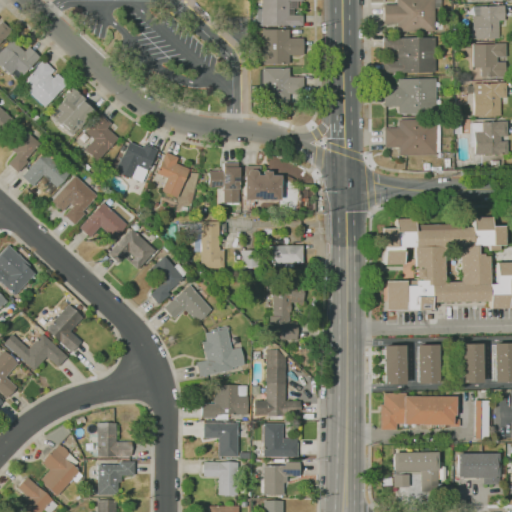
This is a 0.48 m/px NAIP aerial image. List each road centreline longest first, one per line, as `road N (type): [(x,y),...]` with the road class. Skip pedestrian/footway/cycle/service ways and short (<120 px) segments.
road 1 (residential): [(0,199),(133,324),(165,369),(171,511)]
road 2 (residential): [(348,170),(282,135),(166,117),(129,95),(25,0)]
road 3 (secondary): [(347,511),(348,170)]
road 4 (residential): [(165,369),(51,417),(0,459)]
road 5 (secondary): [(345,0),(348,170)]
road 6 (residential): [(511,187),(417,191),(348,170)]
